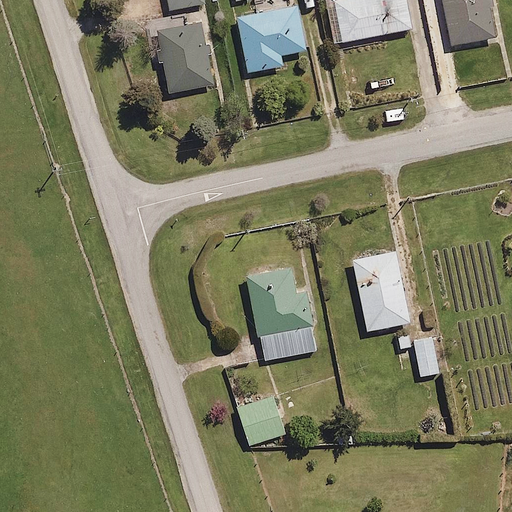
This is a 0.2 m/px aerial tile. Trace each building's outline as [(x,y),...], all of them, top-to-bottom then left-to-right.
[(203,0),(166,0),(169,13),(205,6),(203,0)] [(406,0),(342,0),(334,2),(343,44),(413,29),(406,0)] [(491,0),(443,0),(452,46),(499,37),(491,0)] [(297,6),(236,18),(247,73),(283,66),(281,56),(306,51),(297,6)] [(201,22),(157,30),(160,50),(156,50),(159,64),(163,63),(169,93),(212,85),(207,55),(212,54),(210,45),(206,46),(201,22)] [(396,251),(353,260),(367,331),(410,322),(396,251)] [(291,269),(246,277),(263,363),(319,352),(307,291),(296,293),(291,269)] [(432,337),(414,341),(421,377),(439,374),(432,337)] [(274,396),(237,408),(250,446),(286,434),(274,396)]
